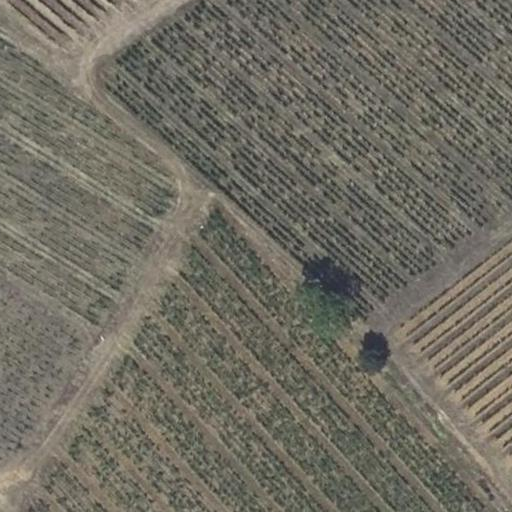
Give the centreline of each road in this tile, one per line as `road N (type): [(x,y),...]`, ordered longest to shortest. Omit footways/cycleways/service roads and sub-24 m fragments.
road 1 (track): [(0,460),(29,454),(72,406),(119,330),(188,184),(174,140),(108,93),(87,63),(105,28),(156,0)]
road 2 (track): [(188,184),(510,511)]
